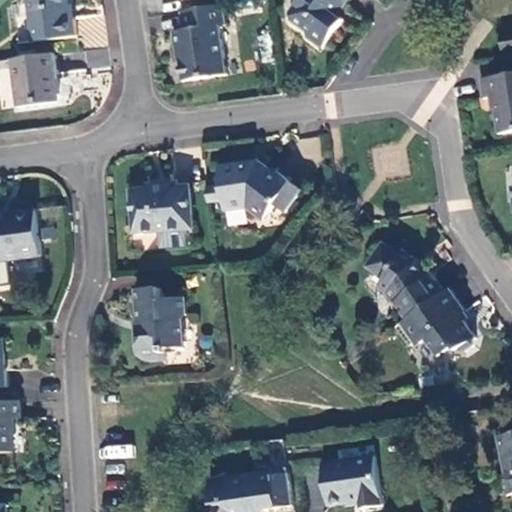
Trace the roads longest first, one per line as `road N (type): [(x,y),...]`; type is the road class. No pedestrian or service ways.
road 1 (residential): [(87,150),(99,269),(77,360),(86,511)]
road 2 (residential): [(333,111),(439,96),(462,222),(511,297)]
road 3 (residential): [(145,139),(333,111)]
road 4 (residential): [(127,0),(145,139)]
road 5 (residential): [(409,0),(333,111)]
